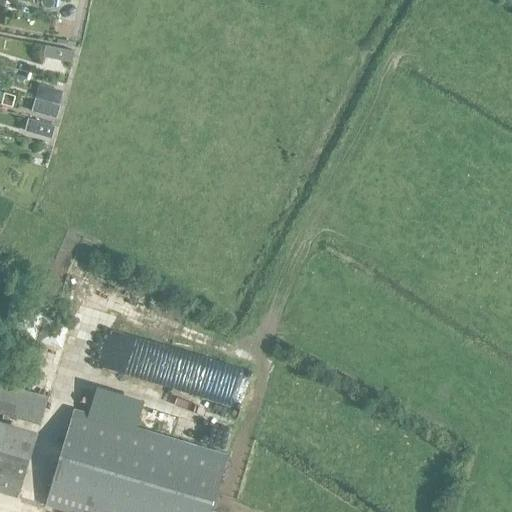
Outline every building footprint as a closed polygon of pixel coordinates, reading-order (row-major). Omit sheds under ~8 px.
[(11,1),(6,0),(5,0),(0,0),(0,7),(4,8),(10,9),(11,1)] [(72,63),(74,51),(59,48),(57,60),(72,63)] [(48,101),(59,103),(62,91),(52,88),(48,101)] [(32,111),(57,119),(61,105),(36,98),(32,111)] [(34,133),(51,138),(55,126),(37,121),(34,133)] [(208,367),(211,354),(110,328),(101,363),(185,385),(191,362),(208,367)] [(0,491),(18,497),(48,397),(0,382),(0,491)] [(70,511),(210,511),(227,454),(73,408),(45,504),(70,511)]
